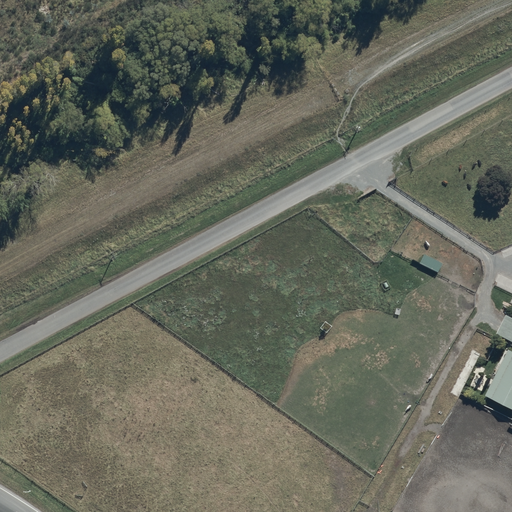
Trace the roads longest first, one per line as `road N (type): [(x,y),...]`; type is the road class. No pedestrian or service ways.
road 1 (unclassified): [(511,76),(0,353)]
road 2 (track): [(0,271),(355,84)]
road 3 (unknown): [(355,84),(337,136),(355,159),(491,260),(511,251)]
road 4 (unknown): [(441,429),(419,422),(482,315),(491,260)]
